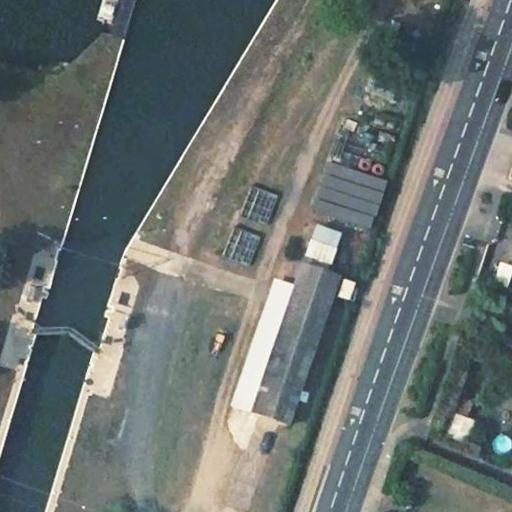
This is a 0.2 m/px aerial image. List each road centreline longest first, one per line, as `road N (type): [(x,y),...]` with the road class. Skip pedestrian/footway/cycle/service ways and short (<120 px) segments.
road 1 (primary): [(500,0),(318,511)]
road 2 (primary): [(353,511),(511,61)]
road 3 (unknown): [(355,399),(511,467)]
